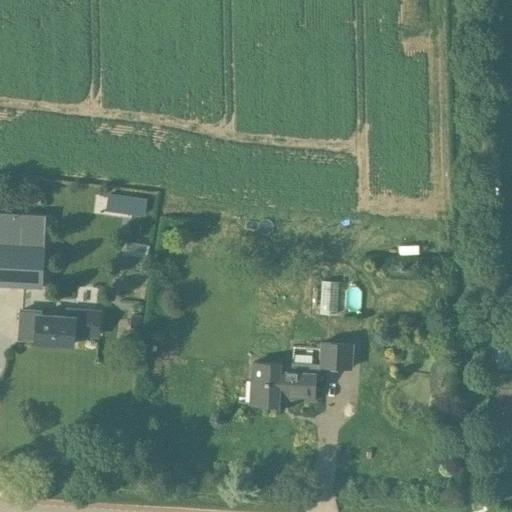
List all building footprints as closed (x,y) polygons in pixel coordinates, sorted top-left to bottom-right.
[(146,199),(109,194),(107,210),(144,214),(146,199)] [(0,211),(0,285),(42,288),(46,214),(0,211)] [(322,278),(321,311),(338,312),(338,279),(322,278)] [(20,308),(18,339),(35,340),(34,342),(74,345),(75,335),(99,336),(100,310),(71,308),(70,314),(41,312),(41,309),(20,308)] [(140,317),(132,316),(132,326),(139,327),(140,317)] [(291,366),(281,365),(281,363),(253,362),(251,402),(279,404),(279,398),(314,400),(316,372),(321,372),(321,369),(353,371),(354,344),(322,343),(321,364),(292,363),(291,366)]
